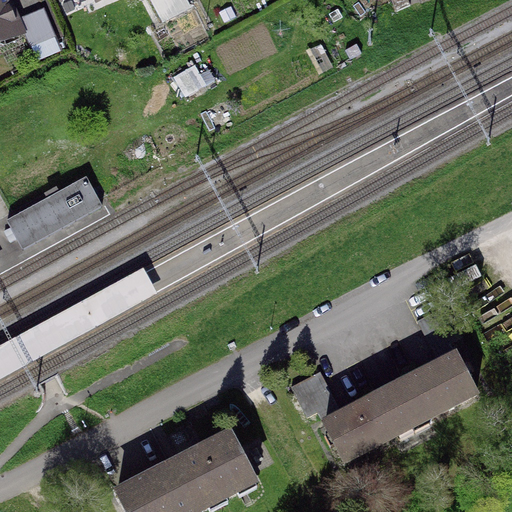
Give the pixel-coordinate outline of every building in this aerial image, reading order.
[(0,0),(0,42),(18,35),(13,24),(2,0),(0,0)] [(187,10),(181,0),(148,0),(161,24),(187,10)] [(52,37),(41,12),(18,22),(28,47),(52,37)] [(20,248),(98,204),(85,181),(7,225),(20,248)] [(143,269),(0,347),(0,381),(157,295),(143,269)] [(459,339),(443,309),(417,323),(432,353),(459,339)] [(474,398),(454,359),(322,428),(342,466),(394,439),(393,438),(424,421),(425,423),(474,398)] [(332,406),(316,375),(289,389),(305,420),(332,406)] [(201,511),(253,485),(228,437),(114,497),(121,511),(201,511)]
